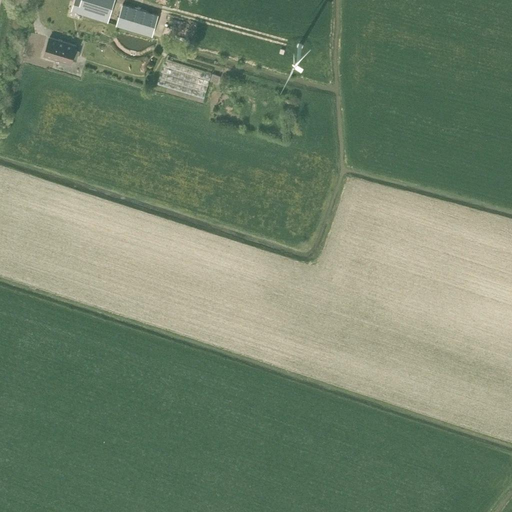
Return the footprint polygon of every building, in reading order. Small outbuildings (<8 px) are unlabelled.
[(74,0),(71,12),(108,24),(115,0),(74,0)] [(158,15),(123,4),(117,24),(152,35),(158,15)] [(75,45),(49,37),(43,56),(70,64),(75,45)] [(164,61),(157,86),(204,100),(211,76),(164,61)] [(220,76),(212,73),(210,80),(218,83),(220,76)]
